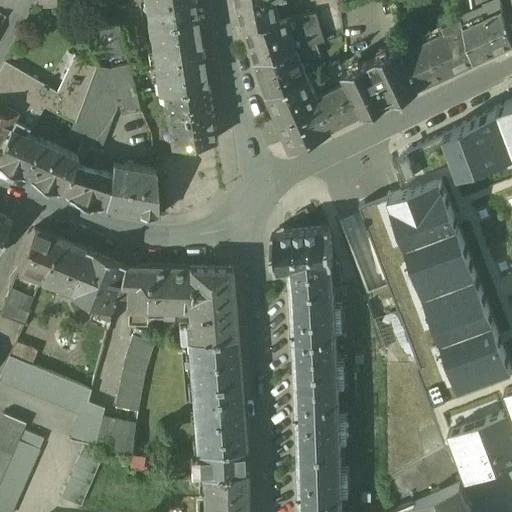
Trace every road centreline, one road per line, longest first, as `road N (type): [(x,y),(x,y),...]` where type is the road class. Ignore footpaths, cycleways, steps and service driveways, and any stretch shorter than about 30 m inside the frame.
road 1 (residential): [(264,511),(242,210)]
road 2 (residential): [(511,67),(266,190)]
road 3 (residential): [(242,210),(214,231),(172,239),(106,227),(31,199)]
road 4 (residential): [(266,190),(234,96),(218,0)]
